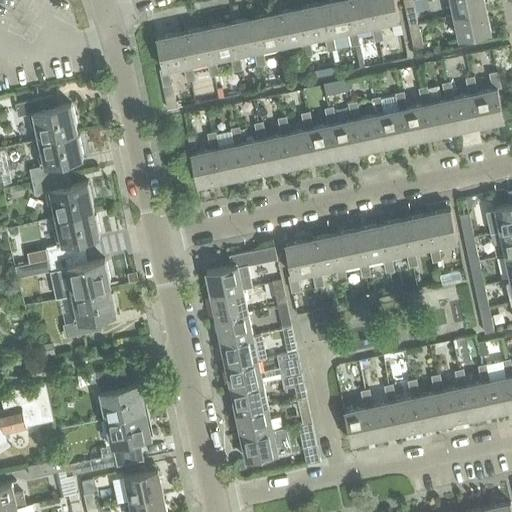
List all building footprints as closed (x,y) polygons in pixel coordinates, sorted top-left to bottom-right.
[(343,0),(329,0),(319,2),(326,33),(324,34),(328,50),(351,45),(348,29),(350,28),(343,0)] [(356,27),(371,24),(373,23),(367,0),(343,0),(350,28),(348,29),(351,45),(360,43),(356,27)] [(392,0),(367,0),(373,23),(371,24),(374,40),(383,38),(379,22),(397,18),(392,0)] [(402,0),(401,0),(406,22),(416,20),(411,0),(402,0)] [(448,0),(452,13),(483,6),(481,0),(448,0)] [(319,2),(296,7),(303,38),(301,39),(304,55),(313,53),(309,37),(324,34),(326,33),(319,2)] [(489,31),(483,6),(452,13),(457,38),(489,31)] [(286,42),(301,39),(303,38),(296,7),(272,12),(278,44),(277,44),(281,60),(289,58),(286,42)] [(262,47),(277,44),(278,44),(272,12),(250,17),(256,48),(253,49),(257,65),(265,63),(262,47)] [(238,52),(253,49),(256,48),(250,17),(226,22),(233,53),(230,54),(233,70),(242,68),(238,52)] [(421,45),(416,20),(406,22),(412,47),(421,45)] [(215,57),(230,54),(233,53),(226,22),(202,27),(209,58),(207,59),(210,75),(218,73),(215,57)] [(191,62),(207,59),(209,58),(202,27),(180,32),(186,63),(182,64),(186,80),(194,78),(191,62)] [(167,67),(182,64),(186,63),(180,32),(155,37),(161,68),(158,69),(161,85),(170,83),(167,67)] [(490,88),(477,91),(471,92),(478,123),(502,118),(495,87),(499,86),(495,70),(487,72),(490,88)] [(454,129),(478,123),(471,92),(477,91),(474,75),(465,77),(469,92),(454,96),(447,97),(454,129)] [(240,79),(230,81),(232,90),(242,88),(240,79)] [(431,134),(454,129),(447,97),(454,96),(450,81),(442,82),(445,98),(430,101),(424,102),(431,134)] [(170,83),(161,85),(166,108),(177,106),(172,82),(170,83)] [(408,139),(431,134),(424,102),(430,101),(427,86),(418,88),(421,103),(407,106),(401,107),(408,139)] [(396,94),(381,98),(383,111),(378,112),(385,144),(408,139),(401,107),(407,106),(404,91),(395,92),(396,94)] [(34,125),(37,139),(76,130),(70,103),(45,108),(43,96),(14,103),(17,116),(27,113),(30,126),(34,125)] [(361,149),(385,144),(378,112),(383,111),(381,98),(380,96),(372,98),(375,113),(360,116),(355,117),(361,149)] [(338,154),(361,149),(355,117),(360,116),(357,101),(348,103),(352,118),(336,121),(331,122),(338,154)] [(328,123),(313,126),(308,127),(314,159),(338,154),(331,122),(336,121),(333,106),(325,108),(328,123)] [(305,128),(290,131),(284,132),(291,164),(314,159),(308,127),(313,126),(310,111),(302,113),(305,128)] [(281,133),(266,136),(261,137),(268,169),(291,164),(284,132),(290,131),(286,116),(278,118),(281,133)] [(244,174),(268,169),(261,137),(266,136),(263,121),(254,123),(258,138),(243,141),(237,143),(244,174)] [(232,131),(217,134),(219,146),(214,147),(221,179),(244,174),(237,143),(243,141),(240,126),(231,128),(232,131)] [(28,169),(31,181),(60,175),(57,162),(82,157),(76,130),(37,139),(41,154),(36,155),(39,166),(28,169)] [(196,184),(221,179),(214,147),(219,146),(217,134),(216,131),(208,133),(211,148),(189,153),(196,184)] [(5,148),(0,149),(0,183),(12,181),(5,148)] [(51,202),(54,216),(93,208),(87,180),(62,185),(60,175),(31,181),(34,194),(44,191),(47,203),(51,202)] [(494,206),(499,231),(511,227),(511,202),(511,203),(494,206)] [(45,246),(48,258),(77,252),(74,240),(99,235),(93,208),(54,216),(58,231),(53,232),(55,244),(45,246)] [(449,208),(423,213),(430,244),(433,261),(442,259),(438,242),(455,239),(449,208)] [(423,213),(400,218),(407,249),(410,266),(419,264),(415,247),(430,244),(423,213)] [(457,215),(462,239),(472,236),(467,213),(457,215)] [(400,218),(377,223),(383,254),(387,271),(395,269),(392,252),(407,249),(400,218)] [(377,223),(354,227),(361,259),(359,259),(363,276),(371,274),(368,257),(383,254),(377,223)] [(354,227),(330,232),(337,264),(335,264),(339,281),(347,279),(344,262),(359,259),(361,259),(354,227)] [(502,242),(504,254),(511,252),(511,227),(499,231),(490,233),(493,244),(502,242)] [(330,232),(307,237),(313,269),(312,269),(315,286),(324,284),(320,267),(335,264),(337,264),(330,232)] [(477,260),(472,236),(462,239),(467,262),(477,260)] [(295,272),(312,269),(313,269),(307,237),(283,242),(290,274),(286,274),(290,291),(299,290),(295,272)] [(206,270),(211,295),(243,288),(238,266),(276,257),(274,244),(229,254),(231,265),(206,270)] [(68,280),(71,293),(110,285),(104,258),(79,263),(77,252),(48,258),(51,271),(61,269),(63,281),(68,280)] [(482,283),(477,260),(467,262),(473,285),(482,283)] [(129,282),(138,280),(136,271),(127,273),(129,282)] [(267,281),(272,306),(286,303),(281,278),(267,281)] [(473,285),(478,309),(487,307),(482,283),(473,285)] [(116,312),(110,285),(71,293),(74,309),(70,310),(72,321),(62,323),(65,336),(93,330),(91,318),(116,312)] [(211,295),(216,318),(248,311),(243,288),(211,295)] [(272,306),(277,329),(291,326),(286,303),(272,306)] [(492,330),(487,307),(478,309),(483,332),(492,330)] [(216,318),(221,341),(253,334),(248,311),(216,318)] [(317,337),(327,335),(324,319),(314,321),(317,337)] [(277,329),(282,353),(296,350),(291,326),(277,329)] [(226,365),(258,358),(266,356),(261,333),(253,334),(221,341),(226,365)] [(458,338),(453,339),(457,356),(461,355),(458,338)] [(485,340),(477,341),(480,355),(488,354),(485,340)] [(53,341),(38,344),(40,355),(55,352),(53,341)] [(282,353),(287,376),(301,373),(296,350),(282,353)] [(226,365),(231,388),(263,381),(258,358),(226,365)] [(511,399),(511,361),(511,358),(503,360),(506,375),(507,375),(511,399)] [(479,365),(483,380),(489,411),(511,406),(511,399),(507,375),(506,375),(503,360),(479,365)] [(99,392),(104,418),(143,410),(138,385),(139,385),(138,383),(125,386),(123,377),(126,377),(123,365),(96,371),(100,391),(99,392)] [(467,416),(489,411),(483,380),(467,383),(464,368),(456,370),(459,385),(460,384),(467,416)] [(287,376),(292,400),(306,397),(301,373),(287,376)] [(432,375),(435,390),(436,389),(443,421),(467,416),(460,384),(459,385),(444,388),(440,373),(432,375)] [(408,380),(412,395),(413,394),(420,426),(443,421),(436,389),(435,390),(420,393),(417,378),(408,380)] [(231,388),(236,412),(268,405),(263,381),(231,388)] [(27,425),(53,419),(44,382),(0,391),(0,400),(2,410),(0,410),(0,424),(2,424),(4,431),(27,425)] [(385,385),(388,400),(390,399),(396,431),(420,426),(413,394),(412,395),(397,398),(393,383),(385,385)] [(361,390),(364,405),(366,404),(373,436),(396,431),(390,399),(388,400),(373,403),(369,388),(361,390)] [(292,400),(297,422),(311,419),(306,397),(292,400)] [(349,441),(373,436),(366,404),(364,405),(342,410),(349,441)] [(236,412),(241,434),(273,428),(283,426),(280,415),(270,417),(268,405),(236,412)] [(148,434),(143,410),(104,418),(110,445),(113,445),(117,465),(144,459),(141,447),(139,448),(137,440),(150,437),(150,434),(148,434)] [(316,443),(311,419),(297,422),(302,446),(316,443)] [(278,451),(273,428),(241,434),(246,458),(278,451)] [(102,456),(65,464),(67,475),(74,474),(104,468),(117,465),(113,445),(110,445),(100,448),(102,456)] [(63,469),(61,458),(26,466),(29,477),(63,469)] [(125,475),(130,500),(163,492),(158,468),(125,475)] [(0,509),(18,506),(26,504),(23,491),(15,493),(12,482),(0,484),(0,509)] [(88,491),(92,509),(100,507),(96,489),(88,491)] [(130,500),(132,511),(166,511),(163,492),(130,500)] [(72,501),(74,511),(84,511),(82,498),(72,501)] [(511,511),(509,502),(485,507),(485,511),(511,511)]
